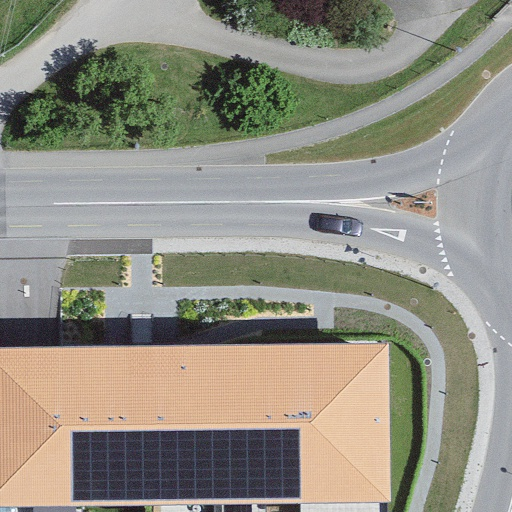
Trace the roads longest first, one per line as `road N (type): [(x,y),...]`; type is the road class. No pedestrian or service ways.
road 1 (secondary): [(460,208),(314,201),(0,205)]
road 2 (secondary): [(511,96),(485,123),(466,163),(460,208)]
